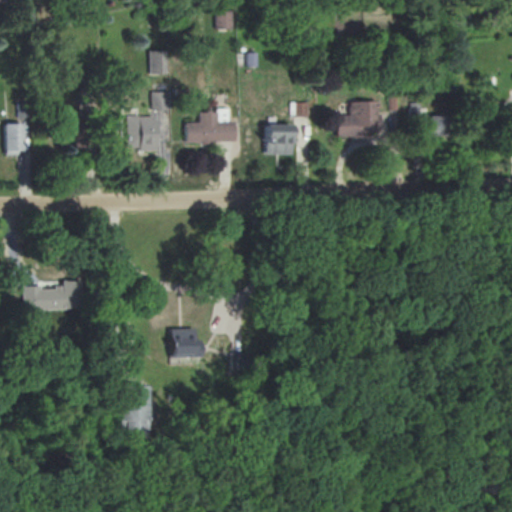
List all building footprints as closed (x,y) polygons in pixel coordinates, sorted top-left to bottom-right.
[(32,22),(30,7),(15,9),(17,24),(32,22)] [(230,10),(212,10),(212,29),(230,29),(230,10)] [(164,94),(148,96),(150,111),(166,108),(164,94)] [(332,115),(333,136),(348,136),(349,138),(361,137),(361,132),(376,131),(375,100),(346,101),(346,115),(332,115)] [(291,102),(304,102),(304,117),(291,117),(291,102)] [(195,113),(213,112),(213,121),(230,121),(231,141),(182,143),(181,123),(195,122),(195,113)] [(411,113),(411,136),(443,136),(443,113),(411,113)] [(153,116),(124,116),(124,148),(153,148),(153,116)] [(2,123),(2,152),(22,152),(22,123),(2,123)] [(260,123),(288,123),(288,154),(261,155),(260,123)] [(60,281),(78,280),(79,306),(62,307),(62,309),(41,310),(41,313),(22,314),(21,287),(39,286),(39,289),(60,288),(60,281)] [(167,328),(192,327),(192,340),(198,340),(199,356),(168,357),(167,328)] [(115,385),(144,384),(145,436),(117,437),(115,385)]
